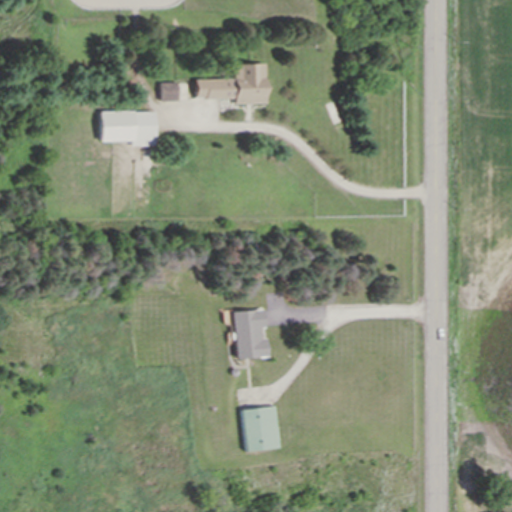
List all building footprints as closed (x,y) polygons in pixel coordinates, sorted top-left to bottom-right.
[(194,99),(232,98),(232,105),(263,104),(263,64),(231,65),(231,79),(193,79),(194,99)] [(176,83),(158,83),(158,101),(176,101),(176,83)] [(98,113),(98,141),(129,141),(129,146),(153,146),(153,112),(98,113)] [(232,311),(234,359),(266,358),(266,339),(263,339),(261,310),(232,311)] [(241,410),(245,451),(279,448),(275,407),(241,410)]
